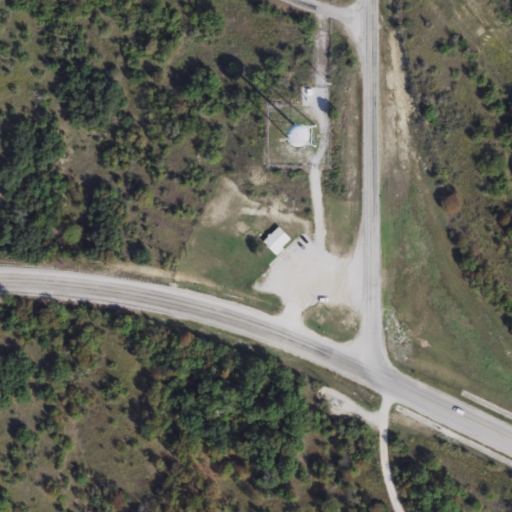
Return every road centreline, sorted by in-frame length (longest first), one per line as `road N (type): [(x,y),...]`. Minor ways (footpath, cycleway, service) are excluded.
road 1 (secondary): [(511,442),(246,323),(102,288),(0,279)]
road 2 (secondary): [(367,0),(372,376)]
road 3 (residential): [(395,511),(372,376)]
